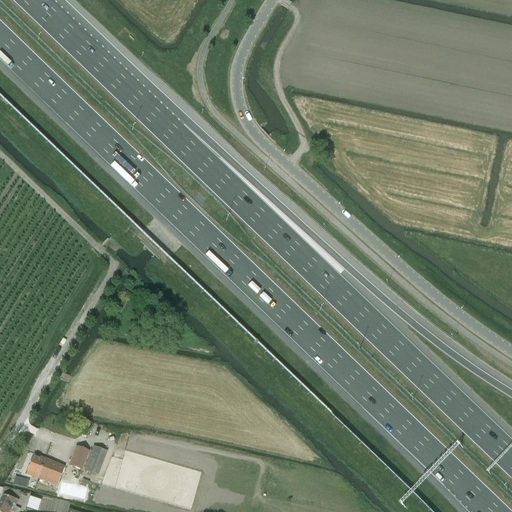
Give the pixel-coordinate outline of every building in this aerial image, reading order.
[(81,471),(89,452),(76,447),(69,466),(81,471)] [(84,469),(98,475),(107,452),(93,447),(84,469)] [(39,474),(45,459),(33,455),(26,474),(38,479),(41,474),(39,474)] [(46,459),(45,459),(39,474),(41,474),(38,479),(57,486),(64,467),(46,459)] [(15,477),(13,485),(27,489),(29,481),(15,477)] [(75,497),(77,488),(60,483),(58,493),(75,497)] [(7,489),(6,495),(17,498),(19,493),(7,489)] [(18,500),(3,495),(0,500),(0,511),(10,511),(11,511),(12,511),(17,511),(19,510),(14,507),(18,500)] [(29,497),(26,508),(37,511),(41,501),(29,497)]
